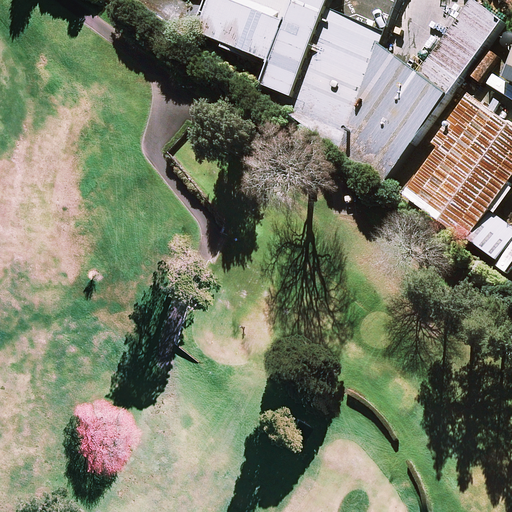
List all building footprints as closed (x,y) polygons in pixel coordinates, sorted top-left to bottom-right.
[(284,59),(306,0),(209,0),(199,27),(284,59)] [(306,0),(275,84),(351,134),(385,42),(394,20),(341,0),(306,0)] [(474,0),(431,64),(458,83),(508,11),(492,0),(474,0)] [(351,134),(396,167),(452,88),(385,42),(351,134)] [(511,188),(511,111),(475,86),(412,178),(485,228),(511,188)]
